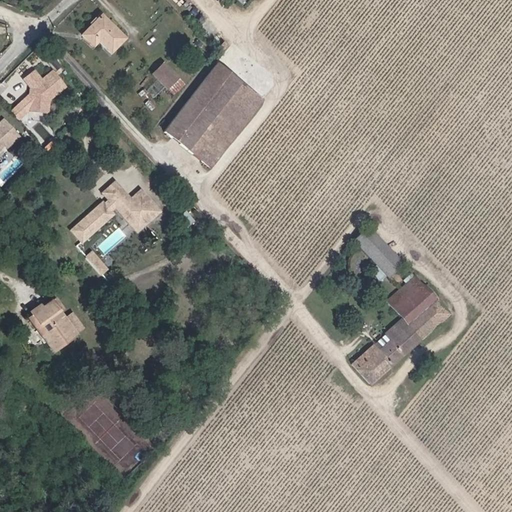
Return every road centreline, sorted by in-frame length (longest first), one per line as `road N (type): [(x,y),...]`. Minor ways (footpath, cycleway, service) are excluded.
road 1 (track): [(0,14),(38,27),(476,511)]
road 2 (track): [(294,309),(125,511)]
